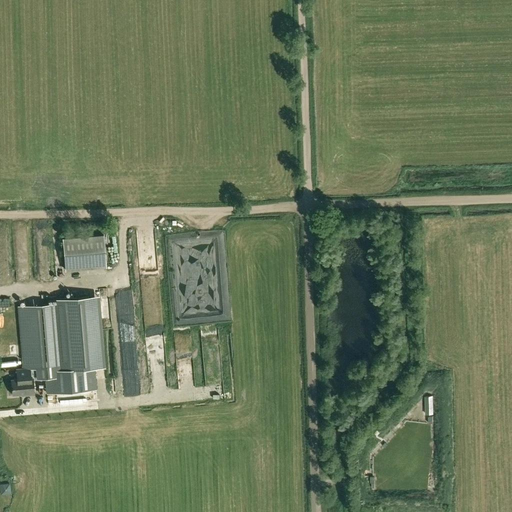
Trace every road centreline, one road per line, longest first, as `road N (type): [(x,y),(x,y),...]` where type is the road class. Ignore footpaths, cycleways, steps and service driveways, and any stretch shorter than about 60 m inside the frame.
road 1 (track): [(0,215),(307,204)]
road 2 (track): [(315,511),(307,204)]
road 3 (track): [(307,204),(300,0)]
road 4 (track): [(307,204),(511,199)]
